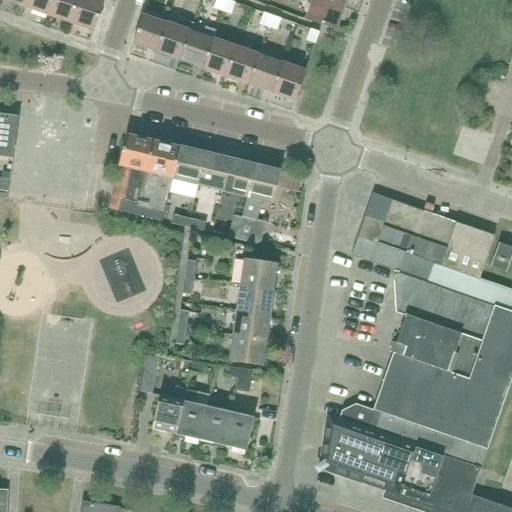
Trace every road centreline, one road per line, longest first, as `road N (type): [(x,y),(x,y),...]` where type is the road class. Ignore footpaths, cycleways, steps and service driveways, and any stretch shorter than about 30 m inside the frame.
road 1 (residential): [(277,500),(334,148)]
road 2 (residential): [(277,500),(0,455)]
road 3 (residential): [(334,148),(102,90)]
road 4 (residential): [(334,148),(383,0)]
road 5 (residential): [(476,198),(334,148)]
